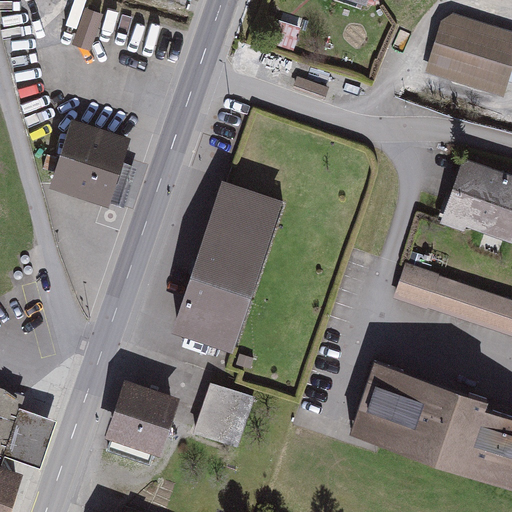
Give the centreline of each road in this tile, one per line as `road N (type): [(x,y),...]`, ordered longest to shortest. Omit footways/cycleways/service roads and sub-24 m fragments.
road 1 (residential): [(511,146),(445,129),(349,125),(197,72)]
road 2 (secondary): [(92,378),(197,72)]
road 3 (residential): [(92,378),(0,71)]
road 4 (unknown): [(197,72),(41,34),(26,25),(20,0)]
road 5 (secondary): [(46,511),(92,378)]
